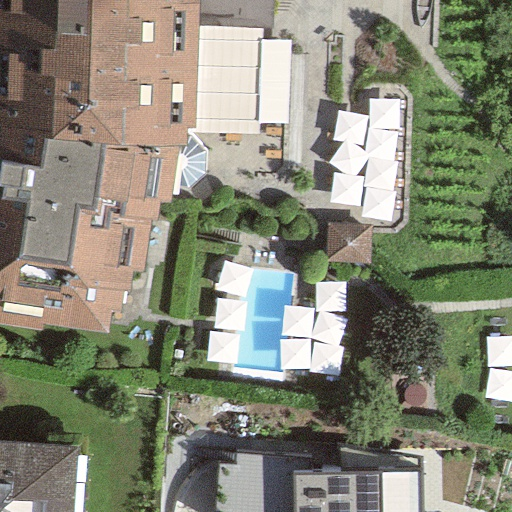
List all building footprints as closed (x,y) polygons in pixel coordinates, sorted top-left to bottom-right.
[(6,0),(0,113),(0,129),(175,139),(182,0),(6,0)] [(170,193),(175,139),(0,129),(0,303),(100,314),(102,300),(120,302),(124,259),(142,261),(149,191),(170,193)] [(371,213),(328,213),(328,248),(372,247),(371,213)] [(289,494),(294,424),(197,418),(192,488),(289,494)] [(0,511),(61,511),(65,455),(0,451),(0,511)] [(366,511),(363,502),(336,511),(366,511)]
